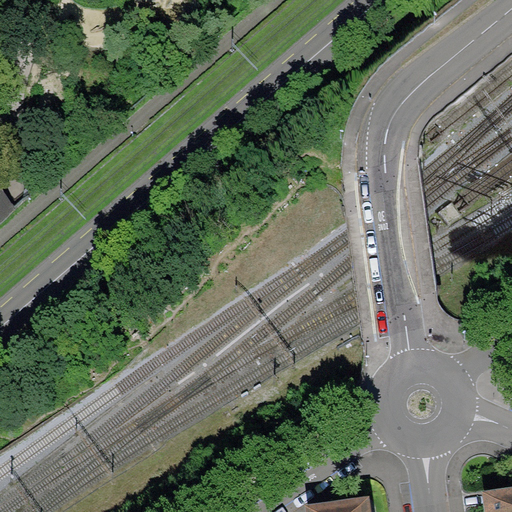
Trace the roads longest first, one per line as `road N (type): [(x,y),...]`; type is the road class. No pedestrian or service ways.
road 1 (secondary): [(0,326),(375,0)]
road 2 (unclassified): [(412,367),(387,184),(389,123),(417,86),(511,7)]
road 3 (residential): [(389,421),(257,511)]
